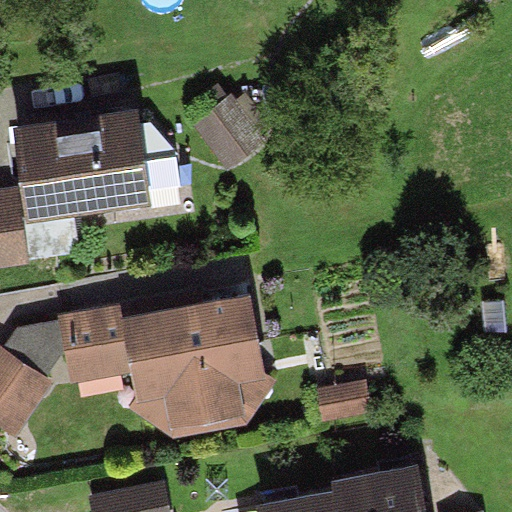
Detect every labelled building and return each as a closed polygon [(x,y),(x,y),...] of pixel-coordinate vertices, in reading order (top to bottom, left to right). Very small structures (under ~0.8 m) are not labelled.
[(233,94),(194,124),(231,172),(270,142),(233,94)] [(140,111),(15,131),(26,226),(154,211),(151,191),(183,187),(179,153),(152,124),(142,125),(140,111)] [(0,267),(28,263),(18,188),(0,190),(0,267)] [(121,305),(60,315),(61,321),(67,353),(72,383),(132,373),(137,396),(130,407),(175,438),(247,422),(278,381),(267,375),(253,295),(124,319),(121,305)] [(0,346),(0,423),(19,436),(56,381),(47,377),(62,354),(67,353),(61,321),(22,328),(6,349),(0,346)] [(368,383),(324,390),(329,419),(373,411),(368,383)] [(428,511),(421,468),(333,482),(335,493),(337,511),(428,511)] [(171,511),(167,483),(91,496),(93,511),(171,511)] [(337,511),(335,493),(263,507),(263,511),(337,511)]
